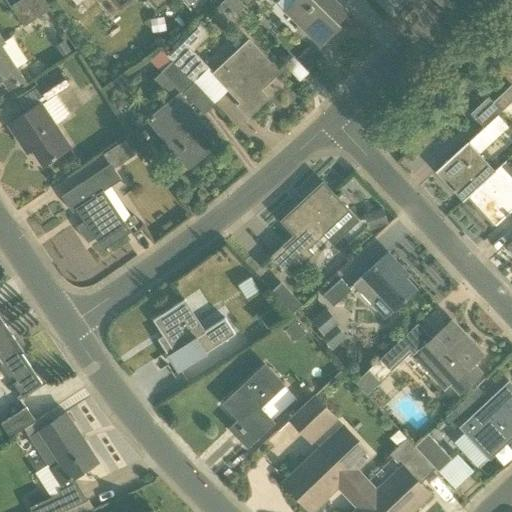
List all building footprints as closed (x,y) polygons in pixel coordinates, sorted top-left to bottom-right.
[(51,9),(48,6),(44,0),(20,0),(11,6),(24,26),(51,9)] [(348,12),(335,0),(296,0),(285,11),(310,35),(309,36),(312,39),(313,38),(321,46),(334,33),(330,29),(336,24),(337,25),(351,10),(351,9),(348,12)] [(23,79),(16,68),(0,44),(3,42),(0,36),(0,78),(2,77),(9,88),(23,79)] [(194,81),(209,67),(182,40),(168,54),(194,81)] [(238,104),(239,105),(248,116),(268,98),(260,89),(279,72),(250,40),(214,74),(240,102),(238,104)] [(183,92),(194,81),(168,54),(167,55),(173,60),(162,71),(183,92)] [(61,71),(37,86),(46,101),(70,85),(61,71)] [(511,101),(511,84),(494,101),(502,110),(511,101)] [(494,101),(487,94),(482,89),(478,93),(485,101),(471,114),(482,127),(480,129),(482,130),(468,142),(435,171),(463,201),(469,196),(495,171),(479,154),(509,126),(498,115),(502,110),(494,101)] [(200,118),(180,94),(178,92),(147,118),(188,167),(213,146),(194,122),(200,118)] [(43,165),(70,147),(41,103),(9,124),(20,140),(24,137),(43,165)] [(121,179),(114,168),(134,154),(124,139),(103,153),(110,164),(74,188),(75,189),(65,195),(64,194),(62,196),(73,213),(80,208),(88,219),(77,226),(88,243),(99,235),(105,244),(138,222),(133,215),(121,223),(101,193),(121,179)] [(510,213),(511,210),(511,177),(502,165),(495,171),(469,196),(496,225),(506,216),(510,213)] [(289,276),(301,265),(314,253),(309,248),(348,210),(323,182),(304,199),(309,205),(302,212),(297,207),(281,221),(294,234),(283,245),(271,257),(289,276)] [(371,302),(380,294),(395,310),(416,289),(405,277),(400,272),(403,269),(388,253),(364,276),(363,275),(353,284),(371,302)] [(355,279),(368,268),(357,256),(344,268),(355,279)] [(341,278),(323,295),(333,306),(351,289),(341,278)] [(271,291),(292,313),(302,303),(281,281),(271,291)] [(181,303),(186,300),(185,299),(153,320),(163,335),(158,339),(179,371),(236,334),(225,318),(201,334),(181,303)] [(260,316),(267,327),(285,316),(277,305),(260,316)] [(333,349),(340,343),(330,332),(333,329),(324,319),(330,313),(325,308),(311,320),(323,334),(321,336),(333,349)] [(23,395),(42,383),(21,353),(23,352),(0,317),(0,363),(1,363),(23,395)] [(306,331),(295,320),(286,328),(296,340),(306,331)] [(461,392),(467,387),(481,373),(472,364),(482,354),(478,357),(460,338),(464,334),(451,321),(433,339),(418,323),(380,359),(391,370),(410,352),(414,357),(445,390),(452,383),(461,392)] [(235,433),(248,447),(274,423),(260,407),(283,386),(265,366),(225,402),(245,424),(235,433)] [(511,386),(509,383),(466,423),(462,427),(490,457),(511,435),(511,386)] [(311,443),(338,418),(315,394),(288,419),(311,443)] [(10,437),(35,420),(26,407),(1,423),(10,437)] [(70,481),(98,462),(66,413),(40,429),(61,461),(50,468),(61,484),(68,480),(70,481)] [(357,471),(372,456),(344,427),(286,481),(310,506),(328,489),(326,487),(334,479),(360,507),(377,492),(357,471)] [(437,468),(436,468),(438,471),(452,458),(428,433),(416,445),(437,468)] [(437,468),(416,445),(415,446),(407,437),(390,453),(403,467),(377,492),(360,507),(362,509),(365,506),(371,511),(399,511),(404,508),(407,511),(409,511),(429,493),(420,484),(436,468),(437,468)] [(67,511),(66,510),(59,493),(30,507),(32,511),(67,511)]
